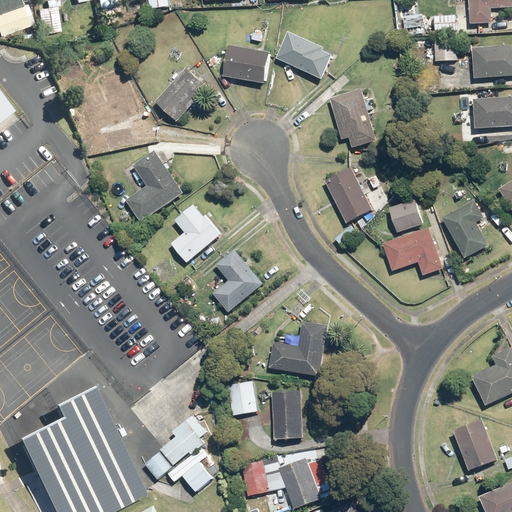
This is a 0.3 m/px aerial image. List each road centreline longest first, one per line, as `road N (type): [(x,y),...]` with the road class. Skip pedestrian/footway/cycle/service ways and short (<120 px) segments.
road 1 (residential): [(261,150),(316,254),(427,349)]
road 2 (residential): [(416,511),(403,430),(427,349)]
